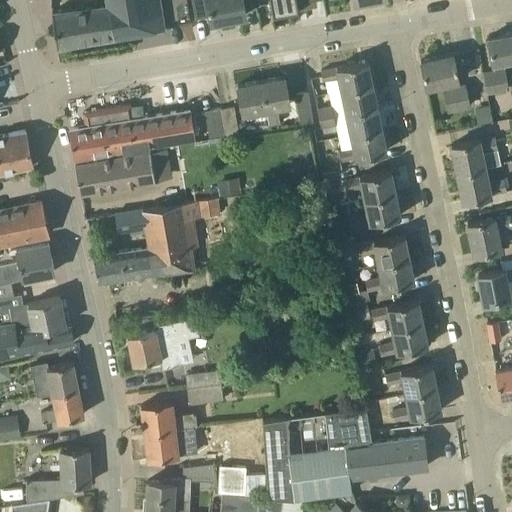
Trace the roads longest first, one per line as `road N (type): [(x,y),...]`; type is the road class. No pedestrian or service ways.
road 1 (tertiary): [(108,511),(107,439),(41,88)]
road 2 (residential): [(483,433),(401,25)]
road 3 (residential): [(41,88),(401,25)]
